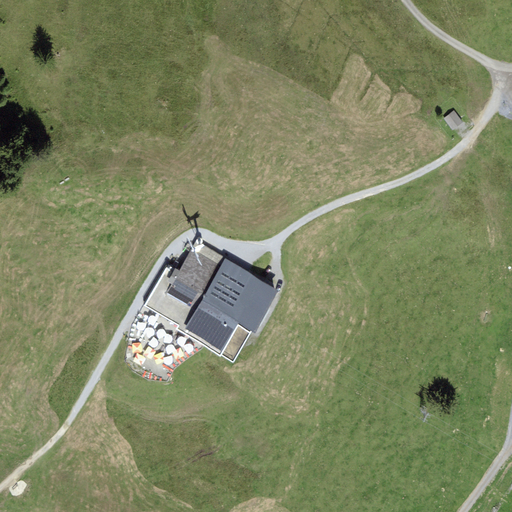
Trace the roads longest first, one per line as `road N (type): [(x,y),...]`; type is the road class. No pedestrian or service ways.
road 1 (track): [(0,489),(65,429),(179,239),(196,232),(234,246),(270,246),(330,206),(405,180),(474,134),(507,76)]
road 2 (track): [(507,76),(405,0)]
